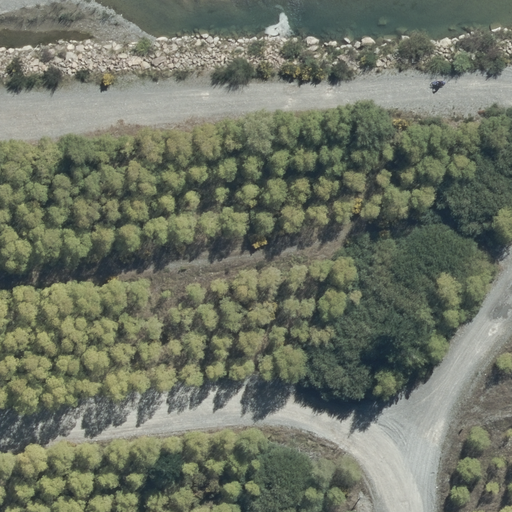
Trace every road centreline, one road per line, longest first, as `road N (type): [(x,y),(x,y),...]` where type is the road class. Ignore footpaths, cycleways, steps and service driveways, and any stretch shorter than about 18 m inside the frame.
road 1 (track): [(0,108),(391,80),(467,87),(511,101)]
road 2 (track): [(0,420),(258,395),(334,415),(421,469)]
road 3 (track): [(511,292),(433,429),(409,511)]
